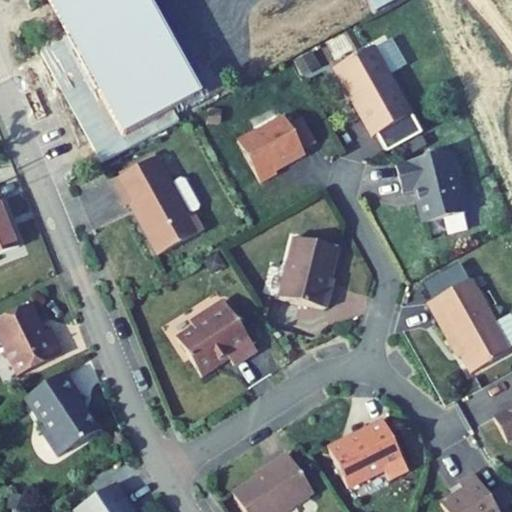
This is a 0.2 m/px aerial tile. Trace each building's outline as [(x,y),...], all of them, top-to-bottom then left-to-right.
[(172,112),(200,99),(150,5),(146,0),(44,0),(67,40),(40,54),(101,166),(179,123),(172,112)] [(406,70),(390,42),(375,50),(390,78),(406,70)] [(334,69),(372,138),(377,136),(387,154),(422,135),(390,78),(375,50),(374,47),(334,69)] [(303,76),(320,67),(313,54),(296,63),(303,76)] [(303,153),(289,127),(285,119),(258,134),(257,133),(238,143),(261,185),(278,176),(275,172),(287,165),(289,166),(305,157),(303,153)] [(303,153),(317,146),(302,119),(289,127),(303,153)] [(408,144),(414,155),(428,147),(422,136),(408,144)] [(449,154),(448,149),(426,154),(428,159),(449,154)] [(464,215),(466,215),(457,180),(460,179),(455,160),(452,161),(450,154),(449,154),(428,159),(396,167),(403,195),(416,191),(419,203),(417,204),(422,226),(428,224),(432,238),(468,229),(464,215)] [(154,155),(119,174),(121,178),(156,159),(154,155)] [(130,207),(158,258),(204,233),(193,214),(189,216),(172,185),(157,158),(156,159),(121,178),(111,183),(126,209),(130,207)] [(200,206),(185,178),(172,185),(189,216),(193,214),(199,211),(200,206)] [(0,256),(18,249),(0,203),(0,256)] [(326,311),(331,289),(329,289),(339,250),(294,239),(280,299),(326,311)] [(225,268),(217,255),(204,262),(212,275),(225,268)] [(458,283),(469,277),(462,264),(451,271),(458,283)] [(477,291),(482,288),(477,278),(471,281),(477,291)] [(442,322),(471,375),(511,353),(510,350),(496,325),(477,291),(471,281),(471,280),(427,305),(438,324),(442,322)] [(239,324),(245,320),(232,300),(226,305),(239,324)] [(177,340),(202,379),(217,369),(218,363),(228,357),(234,367),(257,353),(238,324),(226,305),(224,302),(191,324),(194,329),(177,340)] [(2,348),(18,379),(63,356),(51,331),(43,335),(39,325),(39,323),(30,305),(0,320),(0,340),(3,347),(2,348)] [(511,349),(511,317),(511,316),(496,325),(510,350),(511,349)] [(80,398),(64,374),(26,399),(44,428),(39,431),(58,459),(99,432),(77,400),(80,398)] [(511,440),(511,412),(507,415),(506,413),(494,419),(507,443),(511,440)] [(390,483),(409,473),(384,423),(365,432),(366,434),(347,444),(343,442),(328,450),(349,491),(368,482),(367,481),(383,473),(385,474),(390,483)] [(232,494),(243,511),(286,511),(314,494),(288,455),(274,464),(275,466),(232,494)] [(463,491),(441,505),(445,511),(500,511),(511,504),(511,498),(504,487),(488,497),(474,475),(459,485),(463,491)] [(73,511),(129,511),(132,509),(116,485),(74,511),(73,511)] [(8,510),(13,511),(22,511),(26,504),(12,499),(8,510)]
